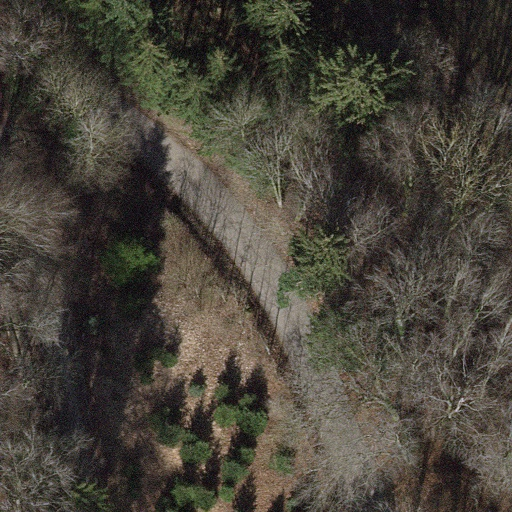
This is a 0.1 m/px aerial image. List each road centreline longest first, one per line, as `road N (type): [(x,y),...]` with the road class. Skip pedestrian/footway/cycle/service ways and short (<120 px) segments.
road 1 (unclassified): [(373,511),(306,349),(246,236),(149,141),(0,44)]
road 2 (track): [(91,511),(57,334),(0,169)]
